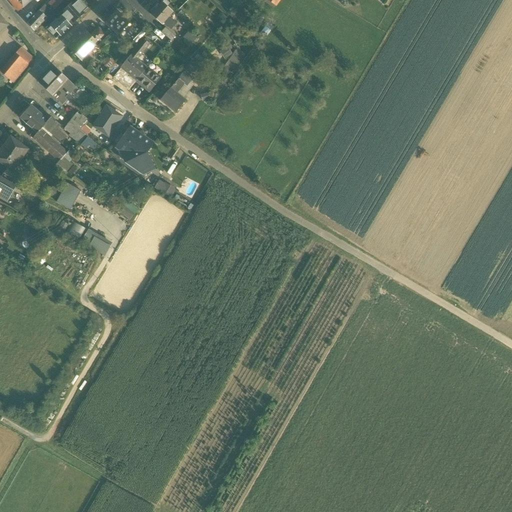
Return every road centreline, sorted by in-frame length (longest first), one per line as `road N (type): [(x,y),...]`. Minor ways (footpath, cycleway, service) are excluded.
road 1 (track): [(511,346),(292,217),(185,143)]
road 2 (residential): [(185,143),(51,53)]
